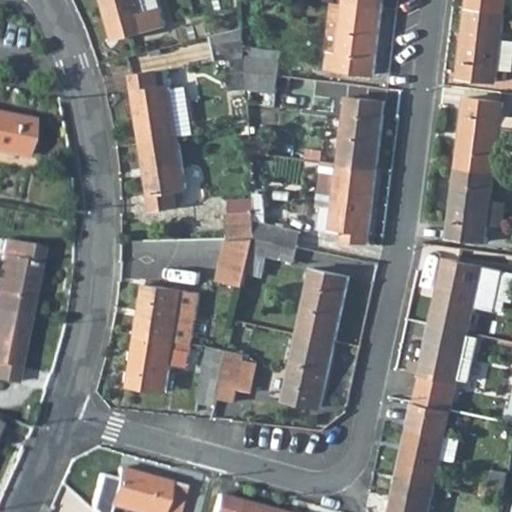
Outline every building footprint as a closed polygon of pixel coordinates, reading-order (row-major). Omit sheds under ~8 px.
[(103,0),(114,40),(167,25),(161,9),(148,13),(143,0),(103,0)] [(158,0),(143,0),(148,13),(161,9),(158,0)] [(345,0),(345,4),(383,8),(384,0),(345,0)] [(468,0),(468,7),(505,12),(507,0),(468,0)] [(375,75),(383,8),(345,4),(333,3),(327,52),(330,53),(328,68),(375,75)] [(502,38),(505,12),(468,7),(459,77),(497,81),(498,69),(498,68),(502,40),(502,38)] [(213,36),(217,60),(247,57),(247,56),(245,28),(213,36)] [(498,68),(498,69),(511,71),(511,40),(502,40),(498,68)] [(247,59),(247,72),(280,76),(283,52),(253,48),(252,56),(247,56),(247,57),(247,59)] [(228,61),(230,91),(248,90),(247,72),(247,59),(228,61)] [(132,77),(143,143),(181,137),(173,89),(170,71),(132,77)] [(280,76),(247,72),(248,90),(268,92),(278,94),(280,76)] [(173,89),(181,137),(195,135),(187,87),(173,89)] [(268,92),(266,103),(276,104),(278,94),(268,92)] [(348,95),(341,164),(378,168),(386,100),(348,95)] [(458,167),(496,172),(498,156),(510,157),(511,155),(511,118),(502,117),(504,102),(466,97),(458,167)] [(0,152),(23,157),(32,119),(0,112),(0,152)] [(241,129),(242,137),(251,136),(251,128),(241,129)] [(189,188),(181,137),(143,143),(153,210),(180,205),(178,190),(189,188)] [(378,168),(341,164),(327,162),(321,208),(324,209),(322,227),(346,230),(344,240),(369,243),(378,168)] [(492,200),(496,172),(458,167),(449,237),(487,241),(489,227),(492,200)] [(256,238),(299,247),(302,230),(268,223),(266,194),(254,193),(255,199),(255,211),(256,238)] [(229,200),(230,213),(255,211),(255,199),(229,200)] [(492,200),(489,227),(505,228),(508,202),(492,200)] [(231,239),(256,238),(255,211),(230,213),(231,239)] [(231,239),(228,239),(219,281),(245,287),(248,274),(256,238),(231,239)] [(295,263),(299,247),(256,238),(248,274),(265,278),(269,258),(295,263)] [(3,241),(0,257),(0,309),(28,314),(41,248),(3,241)] [(446,258),(431,326),(469,334),(476,306),(495,310),(504,271),(446,258)] [(313,269),(299,334),(337,342),(350,277),(313,269)] [(201,293),(145,284),(138,334),(189,343),(193,344),(201,293)] [(0,309),(0,378),(15,382),(28,314),(0,309)] [(469,336),(469,334),(431,326),(414,402),(453,411),(459,379),(470,382),(479,339),(469,336)] [(138,334),(130,384),(167,391),(172,361),(185,363),(189,343),(138,334)] [(323,406),(337,342),(299,334),(286,399),(323,406)] [(210,347),(199,399),(217,403),(218,399),(227,361),(230,350),(210,347)] [(230,350),(227,361),(218,399),(233,402),(236,389),(243,360),(245,353),(230,350)] [(243,360),(236,389),(251,392),(258,363),(243,360)] [(410,429),(399,477),(436,486),(442,459),(447,437),(410,429)] [(447,437),(442,459),(457,463),(462,440),(447,437)] [(118,467),(108,504),(111,505),(124,509),(135,511),(177,511),(185,486),(118,467)] [(477,483),(476,491),(505,497),(509,473),(496,470),(493,485),(477,483)] [(430,511),(436,486),(399,477),(391,511),(430,511)] [(279,511),(217,494),(211,511),(279,511)]
